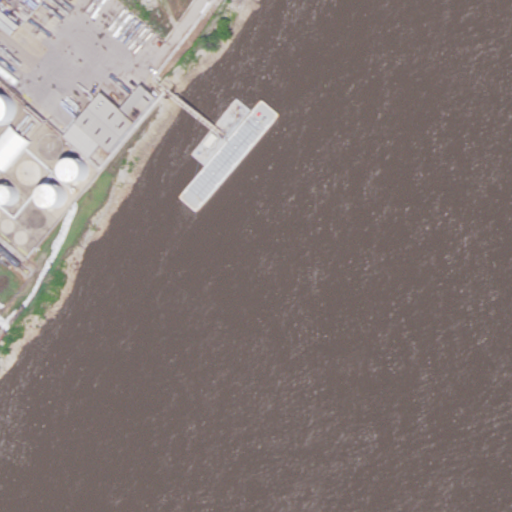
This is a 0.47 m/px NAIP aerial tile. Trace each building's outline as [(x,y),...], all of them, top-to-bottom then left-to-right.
[(67,136),(92,156),(103,143),(115,153),(160,96),(144,83),(125,108),(103,91),(67,136)] [(15,101),(17,106),(17,112),(15,117),(11,121),(6,124),(1,125),(0,124),(0,93),(2,93),(7,94),(12,97),(15,101)] [(0,164),(6,170),(32,141),(13,124),(0,137),(0,164)] [(89,161),(91,165),(92,169),(92,173),(90,176),(87,179),(83,181),(79,182),(75,181),(72,179),(69,176),(67,172),(67,168),(68,164),(70,160),(74,158),(78,157),(82,157),(86,158),(89,161)] [(40,163),(42,166),(43,170),(42,174),(40,178),(38,181),(34,183),(30,184),(26,183),(22,181),(19,178),(18,174),(17,170),(19,166),(21,162),(24,160),(29,158),(33,159),(36,160),(40,163)] [(67,186),(69,190),(70,194),(70,198),(68,201),(65,204),(62,206),(58,207),(54,206),(50,204),(47,201),(45,197),(45,193),(46,189),(49,185),(52,183),(56,182),(60,182),(64,184),(67,186)] [(20,191),(20,194),(19,198),(18,201),(15,203),(12,204),(9,204),(6,203),(3,201),(1,198),(1,195),(1,192),(2,189),(4,187),(6,185),(9,185),(12,185),(16,186),(18,188),(20,191)] [(14,220),(15,222),(16,225),(15,227),(14,229),(13,231),(11,231),(8,232),(6,231),(4,230),(3,228),(2,226),(2,224),(3,221),(4,219),(6,218),(8,218),(11,218),(13,219),(14,220)] [(28,232),(29,234),(30,237),(29,239),(28,241),(27,243),(25,243),(22,244),(20,243),(18,242),(17,240),(16,238),(16,235),(17,233),(18,231),(20,230),(22,230),(25,230),(27,231),(28,232)]
